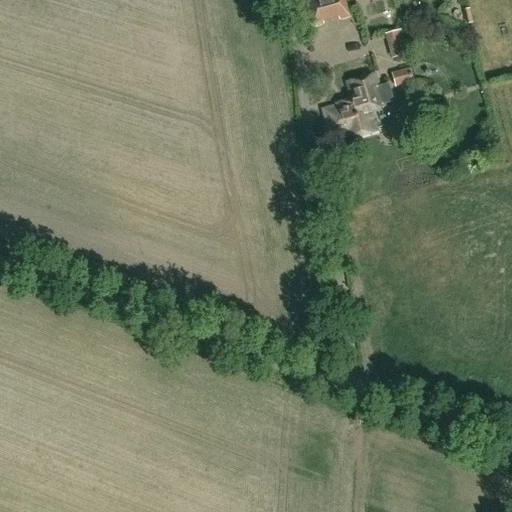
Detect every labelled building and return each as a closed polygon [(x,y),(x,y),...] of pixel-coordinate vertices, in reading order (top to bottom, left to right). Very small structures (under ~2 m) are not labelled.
[(343,0),(314,0),(307,2),(314,27),(323,24),(322,22),(340,17),(340,20),(348,17),(343,0)] [(394,58),(406,55),(399,31),(387,35),(394,58)] [(393,75),(396,86),(413,81),(410,70),(393,75)] [(385,106),(384,105),(392,102),(388,85),(379,88),(375,74),(346,83),(351,100),(336,104),(336,107),(319,112),(329,144),(346,139),(347,141),(376,132),(370,111),(385,106)] [(298,415),(297,456),(339,458),(341,417),(298,415)]
